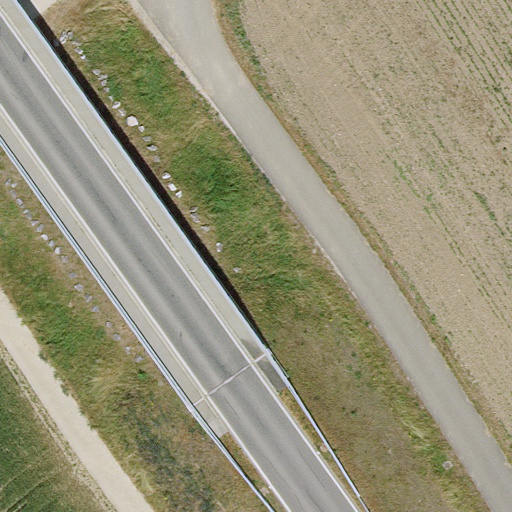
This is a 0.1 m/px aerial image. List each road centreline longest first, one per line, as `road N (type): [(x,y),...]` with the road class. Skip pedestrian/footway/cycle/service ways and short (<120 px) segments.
road 1 (track): [(511,506),(380,299),(212,64),(191,0)]
road 2 (track): [(35,0),(0,29),(0,307),(141,511)]
road 3 (tertiary): [(0,68),(314,511)]
